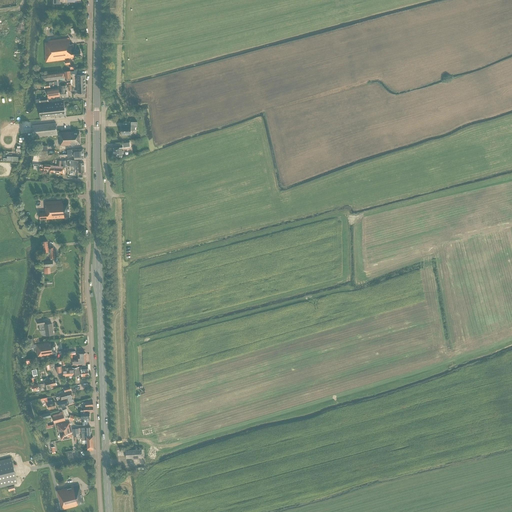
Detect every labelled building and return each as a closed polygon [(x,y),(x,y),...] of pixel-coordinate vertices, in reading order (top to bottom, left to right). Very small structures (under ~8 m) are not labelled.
[(79,56),(80,56),(81,56),(80,50),(73,51),(73,44),(70,45),(69,38),(48,41),(48,42),(45,43),(46,62),(65,60),(65,58),(77,56),(78,57),(79,56)] [(77,75),(77,93),(85,93),(85,75),(77,75)] [(54,97),(54,96),(59,95),(58,88),(58,87),(56,87),(56,89),(47,90),(49,99),(51,99),(51,97),(54,97)] [(39,106),(40,118),(45,117),(45,119),(46,119),(45,117),(65,115),(63,101),(63,103),(44,105),(44,103),(43,103),(44,105),(39,106)] [(135,126),(137,126),(137,122),(131,122),(131,126),(121,126),(121,134),(131,134),(131,130),(135,130),(135,126)] [(32,126),(34,138),(57,135),(56,123),(32,126)] [(59,133),(60,146),(80,144),(79,131),(59,133)] [(37,146),(38,156),(47,155),(47,146),(37,146)] [(116,159),(122,158),(122,156),(122,153),(123,153),(123,151),(122,151),(122,148),(119,148),(113,148),(113,157),(116,156),(116,159)] [(84,159),(83,149),(74,149),(67,150),(68,156),(72,155),(72,154),(74,154),(74,155),(75,155),(75,158),(78,158),(78,159),(84,159)] [(77,168),(77,172),(84,172),(84,163),(78,163),(78,161),(71,160),(67,160),(67,166),(71,166),(74,166),(74,168),(77,168)] [(54,173),(63,173),(63,168),(63,166),(61,166),(57,166),(44,165),(44,168),(48,168),(50,168),(50,172),(54,172),(54,173)] [(39,213),(40,220),(69,217),(68,202),(62,202),(62,200),(45,202),(46,208),(45,208),(45,212),(39,213)] [(44,261),(45,267),(53,266),(53,260),(52,260),(52,258),(55,258),(54,247),(48,248),(47,241),(43,242),(43,248),(44,254),(50,254),(50,259),(51,261),(44,261)] [(37,325),(39,324),(40,330),(40,333),(41,333),(41,334),(43,335),(45,336),(46,336),(53,335),(53,332),(52,323),(44,325),(44,324),(45,324),(44,320),(37,321),(37,325)] [(56,354),(56,351),(57,351),(55,341),(34,344),(35,347),(36,346),(38,357),(56,354)] [(71,365),(86,364),(86,353),(78,354),(79,358),(78,358),(78,359),(71,360),(71,365)] [(62,369),(61,366),(56,367),(56,373),(62,372),(62,376),(68,376),(67,368),(62,369)] [(79,367),(67,368),(68,376),(80,375),(79,367)] [(51,388),(51,386),(57,385),(55,379),(49,380),(50,381),(44,382),(44,384),(42,384),(40,384),(41,390),(51,388)] [(67,398),(68,404),(74,403),(72,392),(59,396),(60,400),(67,398)] [(63,406),(64,407),(65,407),(65,406),(68,405),(67,399),(57,401),(59,407),(63,406)] [(52,400),(48,401),(48,403),(47,404),(49,409),(56,407),(55,402),(52,403),(52,400)] [(83,405),(84,410),(88,410),(88,411),(93,411),(92,401),(85,402),(85,405),(83,405)] [(90,412),(88,412),(88,411),(88,410),(84,410),(80,410),(81,419),(90,418),(90,412)] [(60,412),(60,413),(53,415),(53,417),(54,423),(65,420),(62,412),(60,412)] [(60,432),(61,440),(72,437),(71,433),(72,433),(70,422),(57,425),(59,433),(60,432)] [(87,440),(87,450),(93,450),(93,436),(91,436),(90,427),(86,427),(81,428),(82,440),(87,440)] [(141,449),(125,450),(126,458),(142,458),(141,449)] [(0,487),(17,483),(11,458),(0,460),(0,487)] [(76,506),(76,505),(84,503),(81,491),(79,485),(56,491),(61,510),(76,506)]
